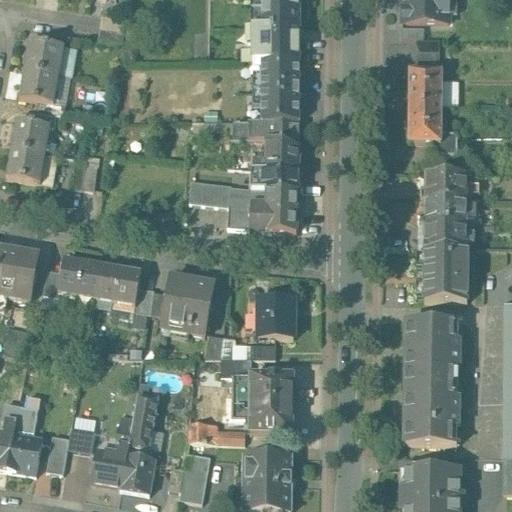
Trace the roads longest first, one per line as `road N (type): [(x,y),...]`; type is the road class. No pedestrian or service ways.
road 1 (residential): [(0,209),(145,241),(351,264)]
road 2 (tertiary): [(351,264),(355,0)]
road 3 (tertiary): [(347,511),(351,264)]
